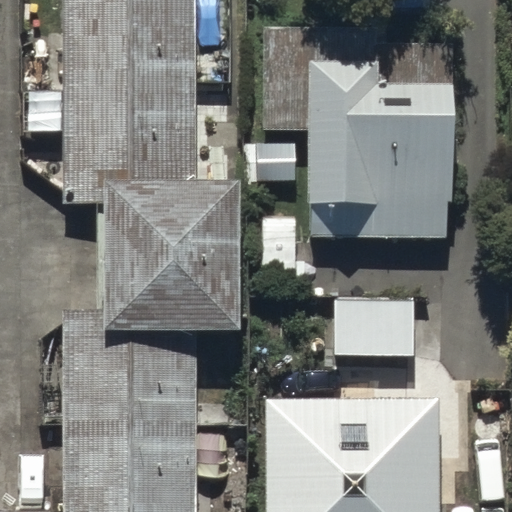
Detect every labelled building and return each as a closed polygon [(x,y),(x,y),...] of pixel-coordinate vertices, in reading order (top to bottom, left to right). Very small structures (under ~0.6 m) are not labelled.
[(52,511),(190,511),(190,316),(230,316),(230,171),(196,171),(195,0),(54,0),(55,192),(86,191),(87,293),(52,293),(52,511)] [(443,59),(361,59),(361,19),(265,19),(265,122),(305,122),(305,232),(443,232),(443,59)] [(293,271),(294,213),(258,213),(258,270),(293,271)] [(306,346),(307,292),(255,291),(254,346),(306,346)] [(413,294),(332,293),(332,348),(413,348),(413,294)] [(436,511),(436,391),(259,391),(259,511),(436,511)]
